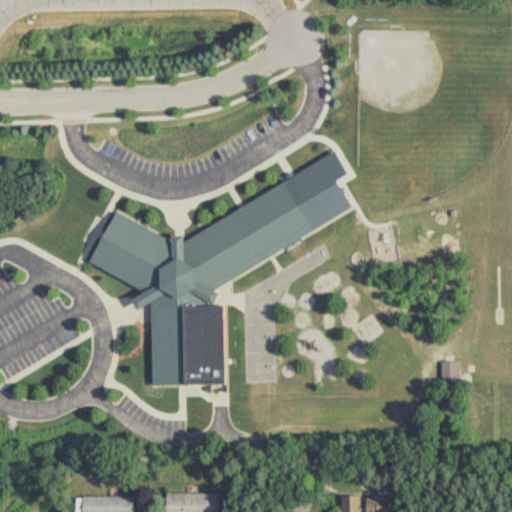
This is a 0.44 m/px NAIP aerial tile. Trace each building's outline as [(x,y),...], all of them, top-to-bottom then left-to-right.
[(178,237),(126,211),(98,263),(147,294),(141,301),(145,309),(160,304),(162,383),(235,387),(228,288),(321,228),(289,178),(190,239),(178,237)] [(460,382),(460,363),(442,363),(442,382),(460,382)] [(174,492),(174,511),(225,511),(225,492),(174,492)] [(140,511),(140,493),(91,493),(91,511),(140,511)] [(366,493),(349,493),(349,511),(395,511),(395,494),(373,494),(373,502),(366,502),(366,493)] [(283,511),(308,511),(308,500),(284,500),(283,511)]
